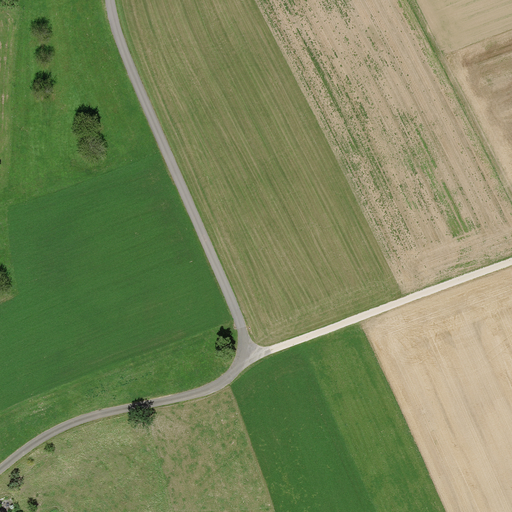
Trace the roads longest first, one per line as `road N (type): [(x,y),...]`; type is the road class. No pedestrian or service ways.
road 1 (unclassified): [(0,468),(77,421),(209,389),(248,356),(115,28),(111,0)]
road 2 (track): [(248,356),(511,260)]
road 3 (track): [(413,0),(511,195)]
